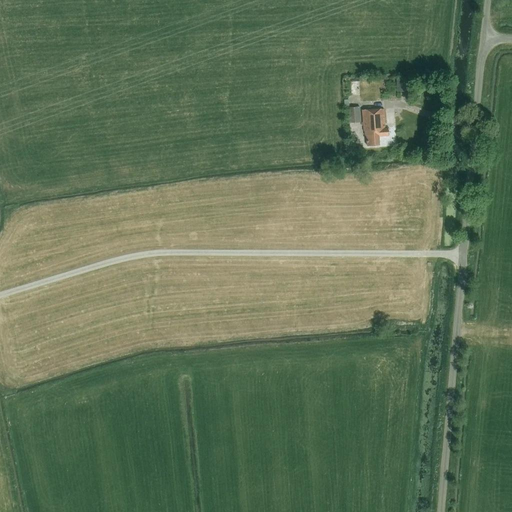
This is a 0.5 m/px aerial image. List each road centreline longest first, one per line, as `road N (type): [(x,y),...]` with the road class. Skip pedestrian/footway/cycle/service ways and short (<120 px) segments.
road 1 (unclassified): [(463,253),(148,254),(0,294)]
road 2 (unclassified): [(439,511),(463,253)]
road 3 (unclassified): [(483,33),(463,253)]
